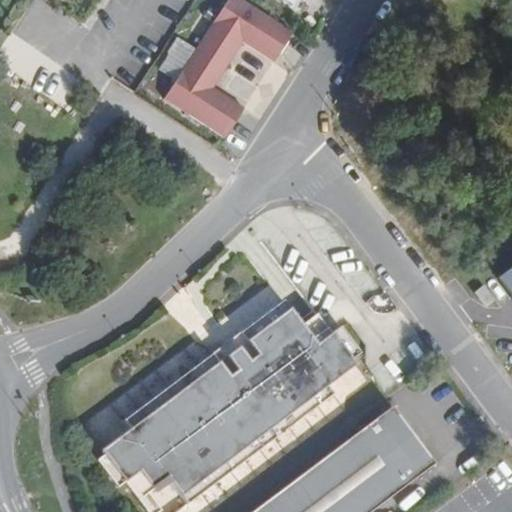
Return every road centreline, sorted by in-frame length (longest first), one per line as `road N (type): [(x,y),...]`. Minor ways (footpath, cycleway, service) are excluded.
road 1 (residential): [(276,156),(346,200),(511,418)]
road 2 (residential): [(0,364),(125,305),(276,156)]
road 3 (track): [(121,103),(25,235),(0,253)]
road 4 (residential): [(276,156),(371,0)]
